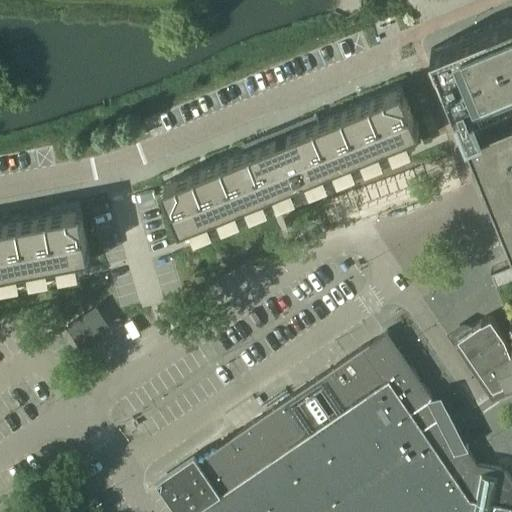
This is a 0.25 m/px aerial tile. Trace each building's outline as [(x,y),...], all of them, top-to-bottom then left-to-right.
[(511,15),(432,47),(430,48),(436,63),(437,63),(511,246),(511,117),(481,130),(473,109),(511,93),(511,319),(511,320),(511,321),(511,15)] [(244,149),(161,182),(178,226),(262,192),(266,202),(339,172),(335,162),(418,128),(401,85),(318,119),(315,112),(241,142),(244,149)] [(327,205),(330,215),(353,207),(350,197),(327,205)] [(0,280),(2,280),(0,269),(89,252),(80,206),(0,221),(0,280)] [(294,222),(291,215),(284,217),(287,224),(294,222)] [(111,327),(96,305),(68,324),(83,346),(111,327)] [(472,323),(458,333),(493,384),(503,380),(505,385),(511,381),(511,340),(508,342),(505,334),(491,313),(482,318),(481,317),(477,320),(472,323)] [(194,452),(155,478),(160,485),(177,511),(511,511),(511,477),(508,471),(504,465),(503,466),(477,461),(464,442),(454,427),(456,426),(448,410),(444,412),(387,328),(362,345),(336,363),(329,368),(328,368),(237,430),(200,455),(197,457),(194,452)]
